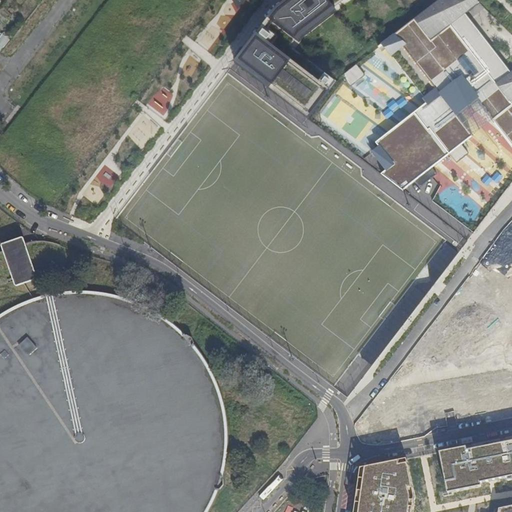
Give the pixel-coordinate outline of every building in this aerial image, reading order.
[(325,19),(349,0),(291,0),(276,12),(235,62),(308,121),(335,77),(294,47),(325,19)] [(438,0),(393,36),(439,93),(377,142),(380,146),(373,152),(386,169),(393,164),(410,186),(415,182),(420,188),(437,175),(432,169),(450,155),(457,163),(469,154),(462,145),(473,137),(457,117),(477,101),(511,145),(511,72),(466,15),(479,5),(474,0),(438,0)] [(75,39),(79,33),(66,25),(62,31),(75,39)] [(42,59),(54,68),(70,48),(58,38),(42,59)] [(17,92),(31,101),(52,69),(38,60),(17,92)] [(352,85),(366,75),(359,64),(344,74),(352,85)] [(160,86),(148,104),(162,114),(175,95),(160,86)] [(333,95),(320,112),(328,118),(341,100),(333,95)] [(3,247),(5,252),(27,244),(26,240),(25,239),(23,238),(4,245),(3,247)] [(39,278),(27,244),(5,252),(17,286),(18,287),(19,287),(37,281),(38,280),(39,278)] [(206,511),(212,502),(216,492),(220,482),(223,471),(225,461),(226,450),(226,439),(226,428),(225,417),(223,406),(220,395),(216,385),(212,375),(206,365),(200,356),(194,347),(187,339),(179,331),(170,324),(161,318),(152,312),(142,307),(132,303),(122,299),(111,296),(100,294),(89,293),(77,293),(66,294),(55,295),(44,298),(33,301),(22,305),(12,310),(2,316),(0,317),(0,511),(206,511)] [(511,348),(426,362),(428,380),(511,366),(511,348)] [(458,418),(480,416),(477,389),(459,390),(459,385),(382,393),(384,410),(381,410),(382,422),(393,421),(392,407),(398,406),(399,416),(405,416),(407,430),(428,428),(428,425),(458,422),(458,418)] [(511,479),(511,437),(442,452),(450,492),(483,486),(482,482),(508,477),(509,480),(511,479)] [(413,511),(416,497),(408,458),(360,468),(354,511),(413,511)]
